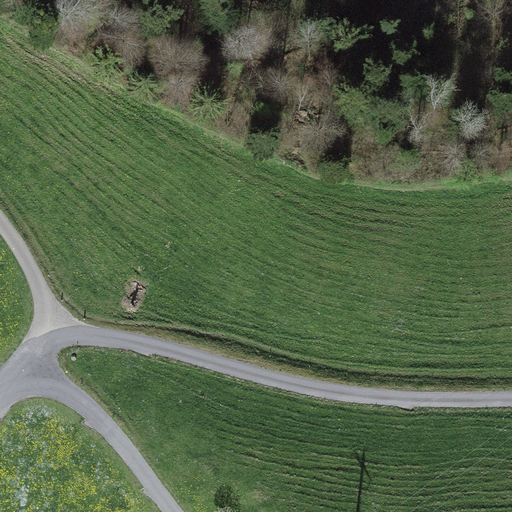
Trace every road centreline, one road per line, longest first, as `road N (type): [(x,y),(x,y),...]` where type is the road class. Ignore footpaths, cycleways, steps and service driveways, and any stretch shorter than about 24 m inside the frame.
road 1 (track): [(511,399),(355,395),(52,327),(28,382)]
road 2 (track): [(172,511),(115,434),(75,398),(44,383),(0,393)]
